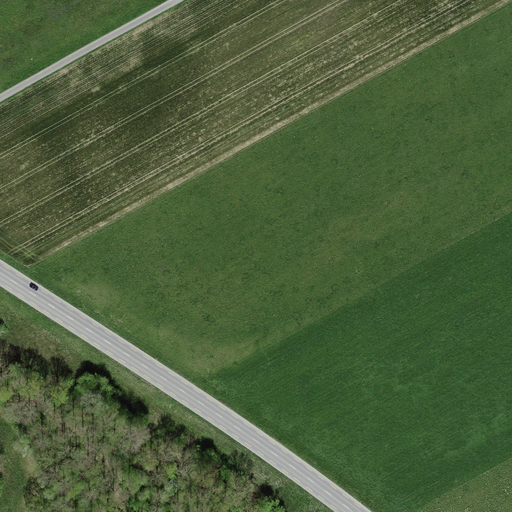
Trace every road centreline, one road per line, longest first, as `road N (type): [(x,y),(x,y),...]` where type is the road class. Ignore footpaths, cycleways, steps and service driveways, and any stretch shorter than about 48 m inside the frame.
road 1 (secondary): [(0,273),(351,511)]
road 2 (track): [(0,98),(177,0)]
